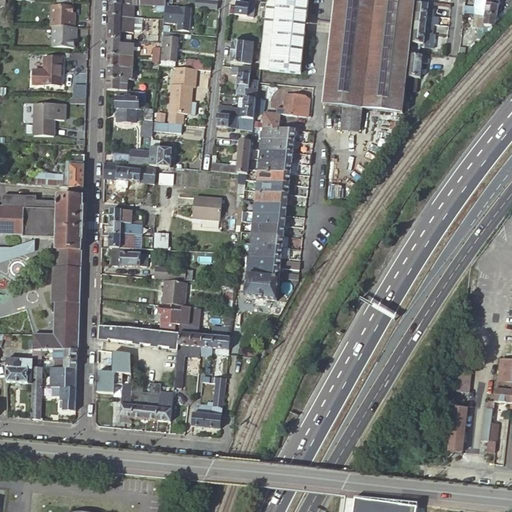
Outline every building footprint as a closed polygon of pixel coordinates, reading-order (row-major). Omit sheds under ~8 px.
[(166,0),(140,0),(140,7),(152,7),(166,8),(166,6),(166,0)] [(217,10),(218,2),(196,0),(196,8),(217,10)] [(235,15),(253,17),(255,6),(251,5),(251,1),(249,0),(249,5),(237,4),(235,15)] [(309,0),(266,0),(259,70),(301,74),(309,0)] [(334,0),(324,106),(326,106),(325,114),(341,116),(342,107),(345,108),(363,110),(380,112),(379,120),(402,122),(415,0),(334,0)] [(423,0),(416,0),(416,13),(428,14),(427,16),(433,17),(435,3),(424,1),(423,0)] [(465,6),(464,14),(474,15),(485,16),(487,0),(479,0),(478,8),(465,6)] [(487,0),(485,16),(498,17),(500,0),(498,0),(487,0)] [(122,6),(110,6),(110,17),(122,18),(122,6)] [(122,18),(134,19),(135,7),(130,6),(122,6),(122,18)] [(180,23),(182,8),(166,6),(166,8),(165,14),(165,21),(180,23)] [(503,11),(506,15),(511,9),(508,6),(503,11)] [(52,7),(52,28),(54,28),(75,29),(75,21),(74,21),(74,16),(74,8),(52,7)] [(180,30),(190,31),(193,9),(182,8),(180,23),(180,30)] [(428,14),(416,13),(414,22),(426,24),(434,25),(437,25),(438,17),(433,17),(427,16),(428,14)] [(472,27),(478,28),(478,27),(479,19),(484,19),(485,16),(474,15),(472,27)] [(488,27),(493,28),(497,24),(498,17),(485,16),(484,19),(479,19),(478,27),(478,28),(477,39),(479,40),(488,31),(488,27)] [(122,29),(122,30),(122,18),(110,17),(109,29),(122,29)] [(122,30),(134,30),(134,19),(122,18),(122,30)] [(143,20),(134,19),(134,30),(134,34),(140,34),(142,32),(143,20)] [(433,34),(434,25),(426,24),(414,22),(414,30),(426,32),(433,34)] [(53,49),(75,49),(75,42),(75,36),(77,37),(78,29),(75,29),(54,28),(53,49)] [(121,42),(122,34),(122,30),(122,29),(109,29),(109,41),(121,42)] [(414,30),(412,42),(420,43),(420,46),(424,46),(426,32),(414,30)] [(433,34),(426,32),(424,46),(433,48),(435,34),(433,34)] [(176,63),(179,35),(163,33),(162,44),(160,61),(176,63)] [(121,45),(121,42),(109,41),(109,57),(121,57),(121,58),(128,58),(128,57),(128,46),(121,45)] [(244,43),(232,42),(230,63),(242,65),(244,43)] [(251,66),(253,44),(244,43),(242,65),(251,66)] [(160,68),(160,61),(162,44),(155,44),(153,64),(156,65),(156,67),(160,68)] [(409,77),(419,78),(420,78),(422,63),(427,64),(428,56),(423,55),(423,56),(411,55),(409,77)] [(121,57),(109,57),(108,69),(120,70),(121,58),(121,57)] [(133,70),(134,58),(128,57),(128,58),(121,58),(120,70),(133,70)] [(34,86),(62,87),(63,59),(46,58),(45,72),(35,71),(34,86)] [(197,71),(211,72),(212,63),(187,61),(186,70),(197,71)] [(250,81),(250,76),(251,69),(232,68),(232,76),(238,77),(236,95),(249,96),(250,91),(249,91),(250,83),(250,81)] [(108,69),(108,80),(132,81),(135,81),(135,70),(133,70),(120,70),(108,69)] [(197,71),(186,70),(176,69),(175,80),(196,81),(197,71)] [(409,77),(407,92),(417,93),(419,78),(409,77)] [(108,80),(107,91),(118,92),(123,92),(127,92),(128,84),(132,84),(132,81),(108,80)] [(196,81),(175,80),(175,87),(172,87),(170,115),(187,117),(189,104),(191,105),(193,89),(195,90),(196,81)] [(258,81),(250,81),(250,83),(249,91),(250,91),(249,96),(256,96),(258,81)] [(73,93),(85,94),(86,87),(74,86),(73,93)] [(146,100),(146,98),(138,98),(138,92),(132,92),(127,92),(123,92),(118,92),(117,99),(125,100),(125,97),(131,98),(130,100),(146,100)] [(298,116),(299,106),(300,96),(286,94),(284,107),(279,107),(278,113),(265,111),(263,127),(280,129),(282,114),(298,116)] [(136,111),(145,112),(146,100),(130,100),(131,98),(125,97),(125,100),(117,99),(116,110),(117,110),(117,123),(136,124),(136,111)] [(242,117),(254,118),(256,99),(245,98),(243,109),(242,117)] [(57,105),(56,115),(53,114),(53,105),(36,105),(35,137),(56,138),(56,121),(65,122),(66,106),(57,105)] [(298,116),(309,118),(310,107),(299,106),(298,116)] [(218,107),(218,116),(237,117),(237,109),(218,107)] [(363,110),(345,108),(343,132),(360,134),(363,110)] [(153,128),(154,124),(155,110),(147,109),(145,127),(153,128)] [(157,114),(156,123),(165,124),(166,115),(157,114)] [(253,131),(253,125),(254,118),(242,117),(237,117),(218,116),(216,128),(253,131)] [(182,135),(182,126),(154,124),(153,128),(153,133),(182,135)] [(143,127),(142,137),(152,138),(153,133),(153,128),(145,127),(143,127)] [(296,131),(280,129),(263,127),(262,138),(294,142),(295,142),(296,131)] [(294,153),(295,142),(294,142),(262,138),(261,149),(294,153)] [(236,174),(248,174),(249,168),(250,158),(251,142),(249,142),(240,141),(237,168),(236,174)] [(156,168),(158,168),(171,169),(172,150),(151,149),(149,167),(156,168)] [(294,153),(261,149),(259,159),(293,164),(294,153)] [(131,152),(130,166),(131,166),(143,167),(146,167),(149,167),(150,153),(131,152)] [(50,187),(84,190),(85,156),(71,155),(71,169),(66,169),(65,176),(51,175),(50,187)] [(259,159),(258,170),(276,172),(292,174),(293,164),(259,159)] [(104,180),(117,181),(118,169),(130,171),(130,169),(131,166),(130,166),(125,165),(105,164),(104,180)] [(211,172),(223,173),(224,166),(212,165),(211,172)] [(154,186),(156,168),(149,167),(146,167),(143,167),(142,173),(141,184),(154,186)] [(117,181),(129,183),(130,171),(118,169),(117,181)] [(258,170),(257,180),(290,184),(292,174),(276,172),(258,170)] [(141,184),(142,173),(130,171),(129,183),(141,184)] [(19,185),(50,187),(51,175),(20,173),(19,185)] [(276,193),(289,195),(290,184),(257,180),(256,191),(276,193)] [(277,204),(288,205),(289,195),(276,193),(256,191),(255,201),(277,204)] [(84,198),(76,198),(76,197),(66,197),(58,197),(58,202),(37,201),(37,197),(3,195),(3,208),(0,208),(0,233),(23,235),(23,238),(57,239),(56,251),(57,251),(56,269),(53,269),(52,303),(55,303),(54,336),(33,336),(33,350),(41,350),(54,350),(64,351),(78,351),(84,198)] [(203,221),(220,222),(222,222),(223,200),(195,198),(194,220),(203,221)] [(277,215),(287,216),(287,210),(288,205),(277,204),(255,201),(245,200),(244,211),(253,212),(277,215)] [(110,211),(110,224),(122,224),(122,226),(132,226),(132,212),(129,212),(110,211)] [(272,225),(286,227),(287,216),(277,215),(253,212),(252,223),(272,225)] [(219,229),(220,222),(203,221),(203,228),(219,229)] [(272,236),(284,237),(286,227),(272,225),(252,223),(251,233),(272,236)] [(109,232),(109,236),(121,237),(122,226),(122,224),(110,224),(110,225),(109,232)] [(122,226),(121,237),(134,237),(142,237),(142,227),(132,226),(122,226)] [(266,246),(283,248),(284,237),(272,236),(251,233),(250,240),(241,239),(240,242),(266,246)] [(155,235),(155,251),(169,251),(169,235),(155,235)] [(109,236),(109,249),(113,249),(121,249),(121,237),(109,236)] [(121,237),(121,249),(134,250),(134,237),(121,237)] [(282,258),(283,248),(266,246),(240,242),(240,250),(249,252),(248,257),(270,259),(270,256),(282,258)] [(121,249),(113,249),(112,266),(147,267),(148,255),(121,254),(121,249)] [(279,286),(280,278),(268,277),(269,267),(270,259),(248,257),(239,256),(238,262),(239,263),(239,264),(246,265),(246,263),(248,263),(244,297),(277,301),(277,300),(284,301),(286,287),(279,286)] [(281,261),(282,258),(270,256),(270,259),(269,267),(281,268),(281,264),(285,265),(286,262),(281,261)] [(281,268),(292,270),(293,263),(286,262),(285,265),(281,264),(281,268)] [(155,278),(185,280),(186,270),(156,267),(155,278)] [(268,277),(280,278),(280,273),(281,268),(269,267),(268,277)] [(163,304),(184,306),(187,283),(165,281),(163,304)] [(232,312),(235,287),(228,286),(225,311),(232,312)] [(182,307),(160,305),(159,314),(162,315),(161,323),(181,325),(182,316),(182,307)] [(191,308),(182,307),(182,316),(187,316),(187,314),(190,315),(189,317),(190,317),(191,308)] [(181,325),(190,326),(190,317),(189,317),(190,315),(187,314),(187,316),(182,316),(181,325)] [(200,327),(190,326),(181,325),(180,333),(199,334),(200,327)] [(131,329),(100,327),(100,339),(145,342),(146,330),(131,329)] [(146,330),(145,342),(145,344),(163,346),(164,332),(146,330)] [(162,356),(177,358),(179,334),(164,332),(163,346),(162,356)] [(201,347),(202,335),(199,334),(180,333),(179,334),(177,358),(174,385),(174,388),(181,389),(184,357),(185,346),(189,346),(201,347)] [(213,348),(214,335),(202,335),(201,347),(202,347),(213,348)] [(229,350),(230,337),(214,335),(213,348),(217,349),(229,350)] [(33,350),(33,336),(24,336),(24,350),(33,350)] [(41,350),(33,350),(33,359),(41,360),(41,350)] [(54,350),(41,350),(41,360),(53,360),(54,350)] [(63,361),(64,351),(54,350),(53,360),(55,360),(63,361)] [(78,361),(78,351),(64,351),(63,361),(78,361)] [(98,371),(97,392),(114,393),(114,372),(131,373),(130,354),(113,352),(113,372),(98,371)] [(33,359),(33,362),(32,369),(40,369),(41,360),(33,359)] [(6,366),(6,383),(28,384),(29,371),(32,371),(32,369),(33,362),(28,362),(28,365),(22,364),(22,361),(6,360),(6,366)] [(41,360),(40,369),(42,369),(52,370),(54,370),(55,360),(53,360),(41,360)] [(63,370),(63,361),(55,360),(54,370),(63,370)] [(511,382),(511,361),(501,360),(499,381),(511,382)] [(77,370),(78,361),(63,361),(63,370),(65,370),(77,370)] [(471,369),(459,368),(457,391),(468,392),(471,369)] [(32,384),(32,388),(42,389),(42,387),(42,369),(40,369),(32,369),(32,371),(32,384)] [(64,382),(65,370),(63,370),(54,370),(52,370),(52,388),(54,388),(56,388),(64,389),(64,387),(59,386),(59,382),(64,382)] [(77,391),(77,370),(65,370),(64,382),(59,382),(59,386),(64,387),(64,389),(64,390),(77,391)] [(192,426),(221,429),(226,379),(216,378),(216,381),(214,380),(214,383),(216,384),(214,403),(209,403),(208,407),(202,406),(201,415),(200,415),(195,415),(193,414),(192,426)] [(511,404),(511,390),(511,382),(499,381),(497,381),(494,402),(495,402),(511,404)] [(134,406),(133,418),(143,419),(159,421),(159,409),(162,385),(151,384),(150,396),(148,408),(141,407),(142,400),(133,399),(132,405),(134,406)] [(121,417),(133,418),(134,406),(132,405),(133,399),(132,387),(124,386),(121,417)] [(133,399),(142,400),(141,407),(148,408),(150,396),(142,395),(143,387),(132,386),(132,387),(133,399)] [(42,389),(32,388),(32,397),(42,397),(42,389)] [(63,411),(76,412),(77,391),(64,390),(64,389),(56,388),(54,388),(53,397),(61,397),(61,409),(63,409),(63,411)] [(42,397),(32,397),(31,420),(41,420),(42,397)] [(453,408),(448,451),(462,453),(467,409),(462,409),(463,399),(456,398),(455,408),(453,408)] [(487,453),(494,454),(495,442),(489,441),(493,410),(494,410),(495,402),(494,402),(489,401),(488,410),(485,409),(481,441),(488,442),(487,453)] [(159,409),(159,421),(171,422),(173,403),(163,402),(162,409),(159,409)] [(415,511),(416,507),(340,497),(337,511),(415,511)]
